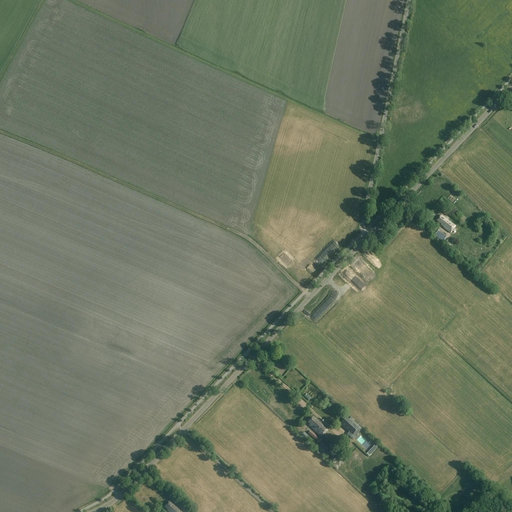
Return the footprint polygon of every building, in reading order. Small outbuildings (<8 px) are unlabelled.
[(451,233),(456,226),(441,216),(437,221),(441,224),(441,225),(444,228),(451,233)] [(447,237),(439,230),(434,236),(443,242),(447,237)] [(350,434),(355,427),(344,417),(338,424),(350,434)] [(321,436),(327,429),(320,423),(319,424),(316,422),(312,418),(309,422),(312,426),(311,427),(321,436)] [(353,436),(368,450),(372,446),(360,434),(362,431),(360,428),(353,436)] [(308,433),(316,441),(318,438),(310,431),(308,433)] [(322,443),(318,447),(322,451),(326,447),(322,443)] [(176,500),(183,507),(186,504),(179,497),(176,500)] [(168,511),(181,511),(174,505),(173,506),(169,502),(165,507),(168,510),(167,511),(168,511)]
